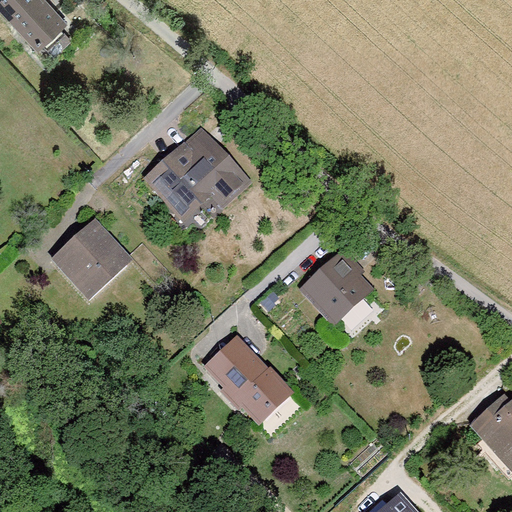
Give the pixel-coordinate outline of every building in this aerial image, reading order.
[(0,0),(0,12),(42,59),(73,31),(49,4),(54,0),(0,0)] [(200,134),(151,179),(185,215),(212,190),(225,205),(247,184),(200,134)] [(127,265),(93,227),(57,259),(91,297),(127,265)] [(343,256),(307,288),(338,323),(370,294),(353,275),(357,272),(343,256)] [(237,341),(210,367),(229,386),(224,390),(240,406),(244,402),(261,419),(289,392),(268,370),(267,372),(237,341)] [(276,430),(301,406),(294,398),(268,422),(276,430)] [(511,407),(485,430),(511,460),(511,407)] [(415,511),(402,498),(386,511),(415,511)]
